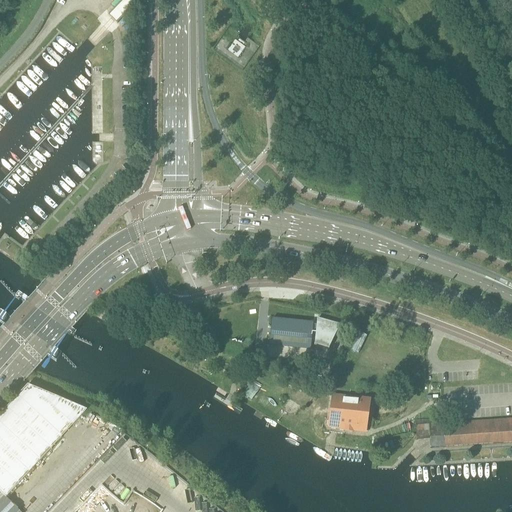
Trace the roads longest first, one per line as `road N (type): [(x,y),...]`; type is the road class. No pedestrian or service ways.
road 1 (unclassified): [(187,239),(197,293),(253,282),(299,284),(412,315),(511,357)]
road 2 (primary): [(187,239),(275,247),(372,270),(511,322)]
road 3 (primary): [(511,296),(356,241),(198,217)]
road 4 (primary): [(0,393),(114,272),(148,250),(187,239)]
road 5 (primary): [(176,217),(115,242),(0,360)]
road 6 (secondary): [(198,217),(192,0)]
road 7 (secondary): [(176,0),(176,217)]
